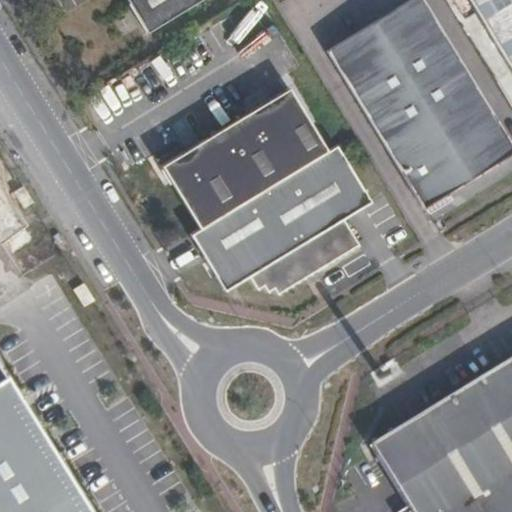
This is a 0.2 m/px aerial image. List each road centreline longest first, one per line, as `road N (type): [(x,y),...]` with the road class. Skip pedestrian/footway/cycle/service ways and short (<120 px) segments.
road 1 (residential): [(0,57),(157,310)]
road 2 (unclassified): [(329,349),(511,237)]
